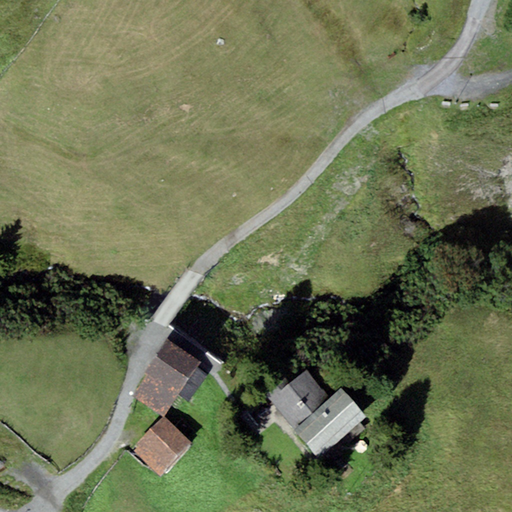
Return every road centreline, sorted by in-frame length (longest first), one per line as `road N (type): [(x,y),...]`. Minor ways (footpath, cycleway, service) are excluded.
road 1 (track): [(196,271),(295,192),(351,129),(434,81),(472,30),(481,0)]
road 2 (track): [(196,271),(159,324),(110,441),(42,511)]
